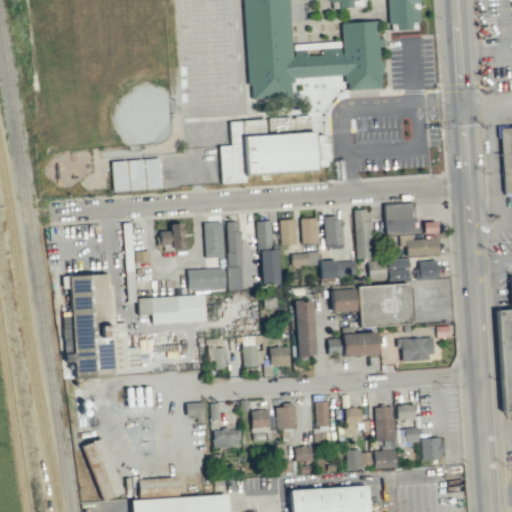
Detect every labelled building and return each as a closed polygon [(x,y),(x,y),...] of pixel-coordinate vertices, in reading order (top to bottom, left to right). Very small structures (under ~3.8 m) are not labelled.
[(284,0),(287,54),(340,51),(338,25),(376,23),(380,88),(343,90),(342,76),(287,79),(288,103),(247,105),(241,0),(284,0)] [(416,0),(417,29),(388,30),(386,0),(362,0),(363,9),(330,10),(329,0),(416,0)] [(511,194),(501,195),(497,129),(511,127),(511,194)] [(236,136),(309,131),(312,173),(239,178),(236,136)] [(143,188),(158,188),(157,158),(142,158),(143,188)] [(126,159),(126,189),(142,189),(141,159),(126,159)] [(125,160),(109,161),(110,191),(126,190),(125,160)] [(382,234),(414,233),(413,203),(381,204),(382,234)] [(353,258),(369,257),(367,209),(351,210),(353,258)] [(321,217),(322,249),(340,248),(339,216),(321,217)] [(314,242),(313,217),(298,218),(299,243),(314,242)] [(278,244),(293,243),(292,219),(277,219),(278,244)] [(253,221),(254,248),(269,248),(268,220),(253,221)] [(202,257),(221,256),(219,221),(200,222),(202,257)] [(225,289),(239,289),(238,221),(224,221),(225,289)] [(167,223),(168,230),(156,231),(156,245),(169,245),(169,248),(181,248),(181,223),(167,223)] [(436,254),(436,238),(410,239),(410,234),(396,235),(397,246),(404,246),(404,255),(436,254)] [(276,283),(275,249),(257,249),(258,284),(276,283)] [(315,252),(289,252),(289,266),(316,265),(315,252)] [(385,258),(385,279),(406,279),(406,258),(385,258)] [(383,278),(382,259),(365,260),(366,279),(383,278)] [(353,276),(352,260),(317,261),(318,277),(353,276)] [(434,260),(414,261),(414,278),(434,278),(434,260)] [(222,268),(184,269),(185,290),(222,289),(222,268)] [(65,275),(105,273),(106,285),(109,285),(111,323),(123,322),(124,347),(136,347),(137,366),(111,367),(111,375),(71,378),(65,275)] [(511,273),(503,274),(508,417),(511,416),(511,273)] [(357,326),(409,324),(407,283),(354,285),(357,326)] [(351,288),(328,289),(329,311),(352,310),(351,288)] [(134,297),(135,314),(149,314),(149,323),(202,321),(201,294),(134,297)] [(312,355),(310,300),(292,301),(294,356),(312,355)] [(374,353),(373,332),(339,333),(339,338),(324,338),(325,355),(374,353)] [(397,338),(397,361),(429,360),(429,337),(397,338)] [(267,364),(286,364),(286,346),(266,347),(267,364)] [(148,386),(123,387),(124,407),(149,406),(148,386)] [(325,400),(312,401),(313,425),(326,425),(325,400)] [(183,417),(201,417),(201,402),(183,402),(183,417)] [(273,428),(292,428),(292,404),(273,404),(273,428)] [(412,419),(411,404),(394,405),(395,420),(412,419)] [(374,440),(398,438),(398,442),(416,440),(415,427),(391,429),(389,405),(371,407),(374,440)] [(354,434),(354,430),(367,430),(366,424),(359,424),(359,407),(341,408),(342,434),(354,434)] [(265,409),(248,410),(249,427),(266,427),(265,409)] [(210,429),(211,447),(238,446),(237,428),(210,429)] [(99,500),(120,493),(100,437),(79,445),(99,500)] [(438,437),(418,438),(419,459),(439,458),(438,437)] [(309,446),(292,446),(293,462),(309,461),(309,446)] [(368,452),(360,452),(359,448),(344,449),(344,469),(361,468),(361,464),(369,464),(368,452)] [(393,449),(371,450),(372,467),(393,467),(393,449)] [(275,460),(275,472),(288,472),(288,459),(275,460)] [(135,478),(136,496),(176,495),(175,477),(135,478)] [(288,511),(365,511),(364,485),(287,491),(288,511)] [(129,511),(227,511),(226,495),(129,501),(129,511)]
